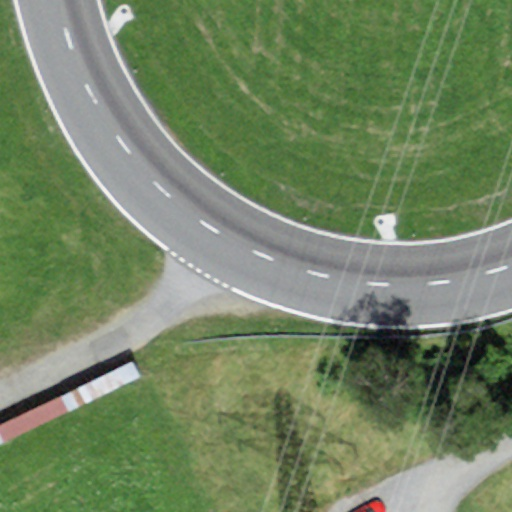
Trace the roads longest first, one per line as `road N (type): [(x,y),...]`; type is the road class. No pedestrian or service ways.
road 1 (primary): [(511,273),(403,292),(356,287),(311,280),(224,242),(141,170),(91,90),(59,0)]
road 2 (track): [(224,242),(165,303),(0,396)]
